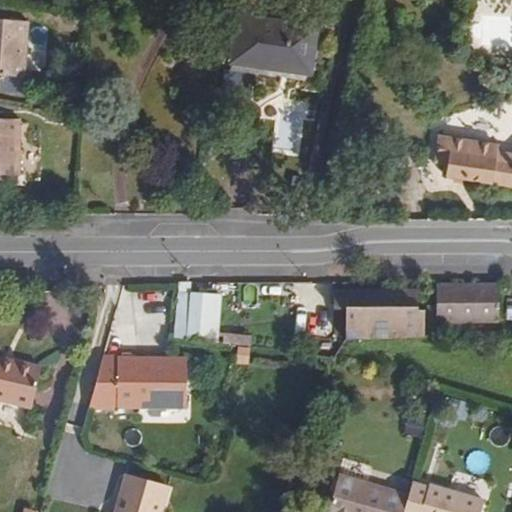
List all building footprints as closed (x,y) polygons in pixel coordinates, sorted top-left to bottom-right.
[(28,22),(0,20),(0,77),(24,77),(28,22)] [(314,73),(319,31),(239,20),(232,68),(272,74),(273,68),(314,73)] [(0,177),(19,178),(21,123),(0,122),(0,177)] [(511,155),(500,153),(500,148),(436,139),(432,159),(445,161),(442,175),(511,186),(511,155)] [(384,196),(382,172),(350,175),(352,199),(384,196)] [(500,311),(497,283),(437,286),(438,308),(425,309),(425,319),(427,318),(428,324),(443,322),(443,325),(501,320),(500,316),(500,311)] [(223,318),(225,298),(183,295),(182,314),(223,318)] [(418,317),(418,295),(337,295),(337,324),(368,324),(368,318),(418,317)] [(222,324),(223,318),(182,314),(182,320),(222,324)] [(218,352),(222,324),(182,320),(182,324),(180,348),(218,352)] [(444,342),(443,325),(443,322),(428,324),(425,324),(426,344),(444,342)] [(190,373),(190,360),(103,357),(89,411),(139,410),(140,404),(188,404),(189,389),(198,389),(199,373),(190,373)] [(0,404),(29,412),(39,371),(0,361),(0,404)] [(404,511),(408,498),(409,497),(338,478),(328,511),(404,511)] [(165,511),(171,495),(130,481),(119,511),(165,511)] [(478,511),(482,501),(429,487),(428,490),(412,485),(409,497),(408,498),(404,511),(478,511)]
